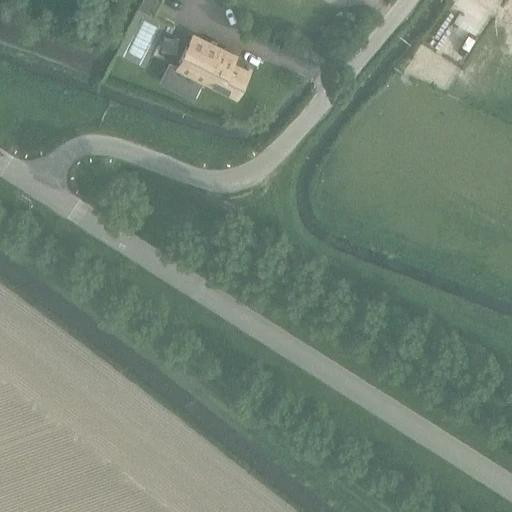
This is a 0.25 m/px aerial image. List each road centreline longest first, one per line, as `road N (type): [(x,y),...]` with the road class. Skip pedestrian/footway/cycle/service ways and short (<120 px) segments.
road 1 (unclassified): [(511,489),(36,188)]
road 2 (unclassified): [(36,188),(68,150),(90,144),(200,179),(237,180),(279,149),(406,0)]
